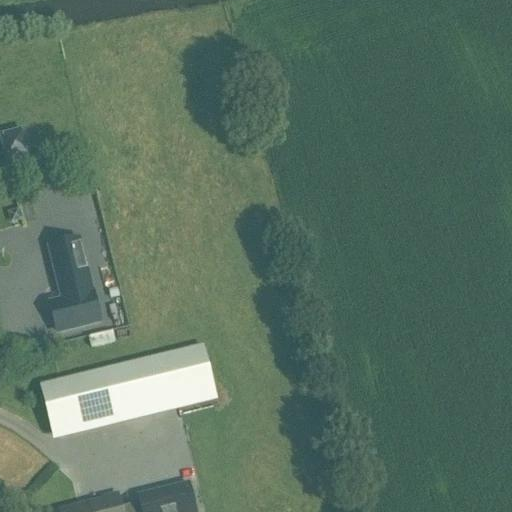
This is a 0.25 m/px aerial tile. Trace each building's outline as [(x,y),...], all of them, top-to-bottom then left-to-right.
[(30,147),(24,128),(5,134),(11,153),(30,147)] [(39,190),(19,193),(23,223),(43,220),(39,190)] [(52,306),(59,334),(99,324),(79,244),(51,251),(64,303),(52,306)] [(77,342),(79,352),(105,347),(103,337),(77,342)] [(204,348),(43,387),(55,436),(216,397),(204,348)] [(142,504),(143,511),(197,511),(191,485),(140,497),(142,504)] [(106,502),(64,511),(123,511),(123,508),(119,495),(105,499),(106,502)]
